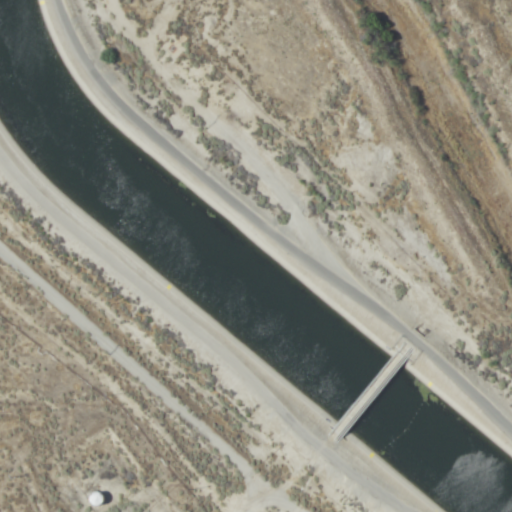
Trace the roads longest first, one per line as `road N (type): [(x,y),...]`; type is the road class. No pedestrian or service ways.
road 1 (residential): [(458,406),(190,125),(161,0)]
road 2 (residential): [(0,247),(298,511)]
